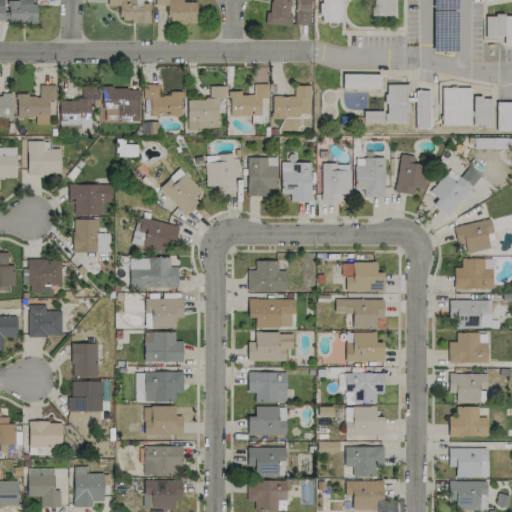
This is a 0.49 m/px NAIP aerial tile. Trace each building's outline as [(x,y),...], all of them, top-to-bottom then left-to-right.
[(0,0),(0,22),(35,21),(35,3),(31,3),(30,0),(15,0),(16,0),(5,1),(4,0),(0,0)] [(147,3),(141,3),(140,0),(105,0),(106,6),(119,5),(119,22),(148,22),(147,3)] [(195,2),(182,2),(181,0),(153,0),(154,5),(167,5),(166,22),(194,23),(195,2)] [(289,24),(289,0),(269,0),(269,12),(264,12),(264,24),(289,24)] [(309,25),(310,0),(294,0),(294,24),(309,25)] [(339,20),(339,0),(319,0),(320,1),(316,2),(316,13),(319,13),(319,19),(339,20)] [(391,0),(391,14),(371,14),(369,13),(369,9),(372,8),(371,0),(391,0)] [(377,71),(377,87),(340,87),(340,71),(377,71)] [(267,83),(251,84),(252,94),(240,95),(240,91),(228,91),(228,115),(259,115),(259,98),(267,98),(267,83)] [(406,83),(384,83),(383,93),(380,93),(380,103),(384,103),(383,121),(403,122),(404,108),(406,108),(406,99),(402,99),(402,91),(406,91),(406,83)] [(149,115),(180,116),(181,91),(168,91),(168,95),(157,95),(157,84),(142,84),(141,99),(149,99),(149,115)] [(47,124),(47,115),(53,115),(53,85),(38,85),(38,94),(15,94),(15,116),(34,116),(34,124),(47,124)] [(89,126),(89,99),(97,99),(96,85),(80,85),(80,100),(58,100),(58,126),(89,126)] [(270,95),(270,116),(309,116),(309,85),(292,85),(292,95),(270,95)] [(438,86),(439,124),(468,124),(467,85),(438,86)] [(223,86),(208,86),(208,99),(185,99),(186,128),(216,128),(215,98),(223,98),(223,86)] [(137,120),(137,87),(101,87),(102,118),(113,118),(113,121),(137,120)] [(427,90),(413,90),(413,127),(427,126),(427,90)] [(0,116),(11,116),(10,94),(0,94),(0,116)] [(471,126),(490,126),(490,97),(471,97),(471,126)] [(494,131),(511,131),(511,101),(495,101),(494,131)] [(381,111),(361,112),(361,123),(381,123),(381,111)] [(58,149),(41,149),(41,141),(25,141),(25,174),(58,174),(58,149)] [(136,144),(122,144),(122,156),(135,156),(136,144)] [(14,147),(0,147),(0,177),(15,177),(14,147)] [(216,192),(233,191),(232,154),(204,155),(205,186),(215,186),(216,192)] [(411,195),(412,187),(422,189),(427,159),(399,154),(393,192),(411,195)] [(245,156),(245,195),(275,195),(275,156),(245,156)] [(382,157),(353,157),(353,188),(362,188),(362,197),(382,197),(382,157)] [(309,162),(280,162),(279,193),(289,193),(289,201),(309,201),(309,162)] [(349,163),(320,163),(319,201),(338,201),(339,194),(348,194),(349,163)] [(479,174),(468,165),(458,177),(447,168),(428,192),(436,198),(431,204),(446,215),(479,174)] [(199,190),(178,168),(157,187),(184,215),(197,202),(192,197),(199,190)] [(73,215),(101,214),(100,202),(110,202),(109,183),(66,184),(66,203),(72,203),(73,215)] [(176,225),(137,217),(132,244),(170,252),(176,225)] [(71,251),(106,252),(107,233),(96,233),(97,219),(72,218),(71,251)] [(488,248),(485,233),(491,232),(489,219),(452,226),(455,245),(463,244),(464,252),(488,248)] [(0,251),(0,285),(12,286),(13,265),(6,265),(6,252),(0,251)] [(128,287),(176,286),(176,266),(168,267),(168,257),(127,257),(128,287)] [(452,288),(491,288),(491,268),(482,268),(482,258),(460,258),(460,267),(452,267),(452,288)] [(59,284),(59,259),(27,259),(26,292),(43,292),(43,284),(59,284)] [(246,290),(285,290),(285,270),(276,271),(276,260),(253,260),(253,269),(245,269),(246,290)] [(340,261),(339,275),(344,275),(343,290),(382,291),(382,272),(375,271),(375,262),(340,261)] [(142,313),(149,313),(149,326),(173,327),(173,317),(181,317),(181,299),(143,298),(142,313)] [(245,317),(253,317),(253,327),(291,328),(292,299),(246,298),(245,317)] [(382,299),(333,299),(333,313),(350,313),(350,328),(374,328),(374,317),(381,317),(382,299)] [(447,300),(447,318),(453,318),(453,328),(489,327),(489,299),(447,300)] [(60,336),(59,311),(44,311),(43,304),(26,304),(27,336),(60,336)] [(0,347),(1,348),(2,337),(15,337),(15,316),(0,315),(0,347)] [(181,341),(173,340),(173,331),(142,331),(142,361),(181,362),(181,341)] [(374,331),(350,332),(350,340),(343,340),(344,361),(382,360),(382,342),(374,342),(374,331)] [(246,341),(245,360),(284,361),(284,348),(291,348),(291,332),(253,332),(253,341),(246,341)] [(486,362),(486,342),(476,342),(476,332),(454,332),(454,341),(446,341),(447,362),(486,362)] [(95,343),(70,343),(70,376),(95,376),(95,343)] [(173,400),(173,392),(181,392),(181,371),(132,372),(133,401),(173,400)] [(245,392),(253,392),(253,401),(284,402),(285,372),(246,371),(245,392)] [(382,372),(342,373),(343,402),(374,401),(374,393),(382,393),(382,372)] [(485,389),(484,373),(446,374),(447,392),(454,392),(454,402),(478,402),(478,389),(485,389)] [(99,380),(69,381),(70,397),(66,397),(66,411),(100,410),(99,380)] [(180,434),(180,415),(174,416),(174,405),(142,406),(142,435),(180,434)] [(245,416),(245,435),(283,434),(283,419),(276,419),(276,406),(253,406),(253,416),(245,416)] [(381,417),(374,417),(374,406),(343,407),(343,435),(382,434),(381,417)] [(486,437),(486,416),(477,416),(477,407),(454,406),(454,418),(447,418),(446,436),(486,437)] [(0,452),(13,452),(13,423),(6,423),(6,416),(0,416),(0,452)] [(60,421),(27,421),(26,446),(59,446),(60,421)] [(141,445),(142,475),(180,474),(179,445),(141,445)] [(284,447),(246,446),(245,466),(253,466),(252,474),(283,475),(284,447)] [(382,446),(342,446),(342,466),(351,466),(351,476),(374,476),(374,466),(381,466),(382,446)] [(484,476),(485,447),(446,447),(446,466),(454,466),(454,476),(484,476)] [(101,501),(102,473),(87,473),(87,466),(72,466),(71,506),(90,506),(90,500),(101,501)] [(39,507),(58,506),(58,489),(52,489),(52,468),(25,468),(26,496),(39,496),(39,507)] [(15,480),(0,479),(0,505),(15,506),(15,480)] [(180,480),(142,479),(141,508),(173,508),(173,498),(180,498),(180,480)] [(275,509),(275,500),(284,500),(284,481),(245,480),(245,500),(253,500),(253,509),(275,509)] [(350,509),(374,509),(374,499),(381,499),(381,480),(343,481),(343,495),(350,495),(350,509)] [(454,509),(484,510),(484,481),(447,480),(446,499),(454,499),(454,509)]
